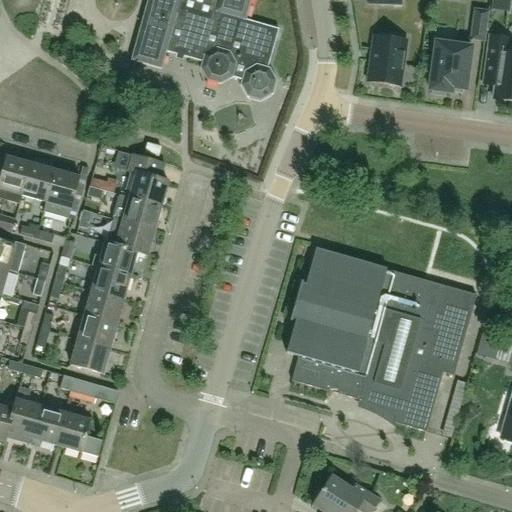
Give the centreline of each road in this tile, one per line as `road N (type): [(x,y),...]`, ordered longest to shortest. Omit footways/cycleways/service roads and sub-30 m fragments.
road 1 (unclassified): [(207,412),(275,191),(314,109)]
road 2 (residential): [(207,412),(155,396),(143,378),(199,169)]
road 3 (residential): [(511,504),(300,438)]
road 4 (residential): [(314,109),(511,135)]
road 5 (unclassified): [(65,511),(180,480),(192,467),(207,412)]
